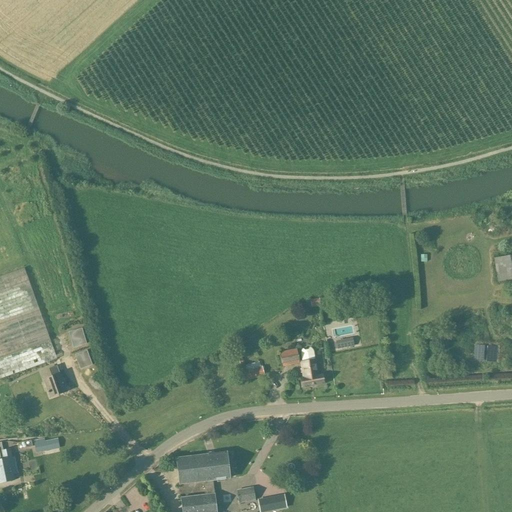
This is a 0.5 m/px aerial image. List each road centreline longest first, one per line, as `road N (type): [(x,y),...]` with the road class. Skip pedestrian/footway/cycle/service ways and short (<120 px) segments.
road 1 (unclassified): [(511,394),(230,411),(191,429),(89,511)]
road 2 (track): [(420,400),(404,221)]
